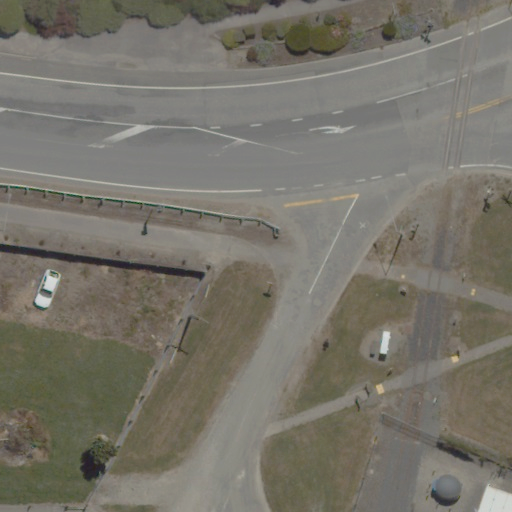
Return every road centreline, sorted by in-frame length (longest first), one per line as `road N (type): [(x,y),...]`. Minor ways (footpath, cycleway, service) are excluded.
road 1 (residential): [(190,511),(355,198),(378,133)]
road 2 (secondary): [(378,133),(277,149),(0,122)]
road 3 (secondary): [(511,94),(378,133)]
